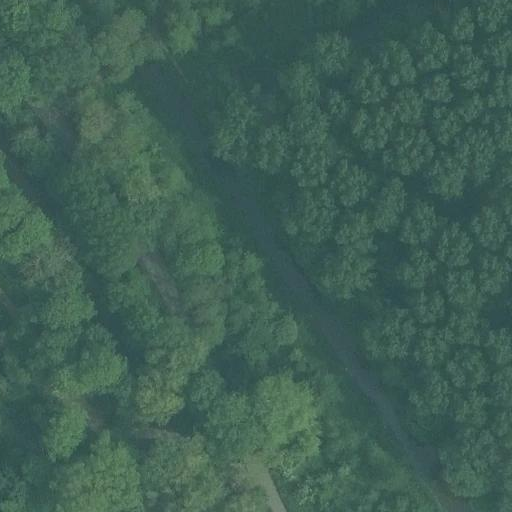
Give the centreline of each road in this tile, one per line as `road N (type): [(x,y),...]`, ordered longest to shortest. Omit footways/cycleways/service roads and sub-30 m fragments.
road 1 (unclassified): [(0,49),(56,122),(200,356),(277,511)]
road 2 (unknown): [(0,339),(102,430),(163,435),(193,448),(234,511)]
